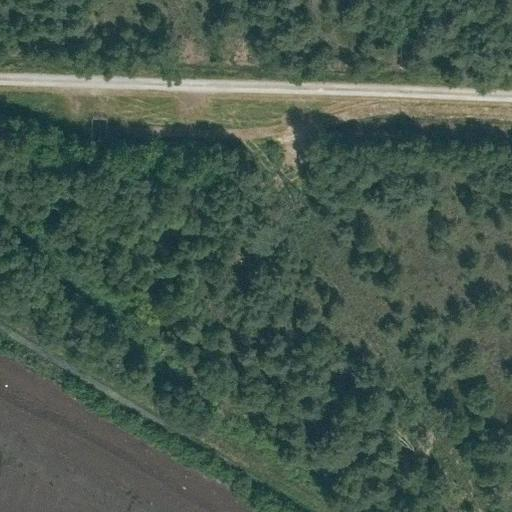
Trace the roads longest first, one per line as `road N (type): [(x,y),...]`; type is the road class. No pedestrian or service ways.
road 1 (track): [(511,93),(0,76)]
road 2 (track): [(314,86),(261,121),(138,128)]
